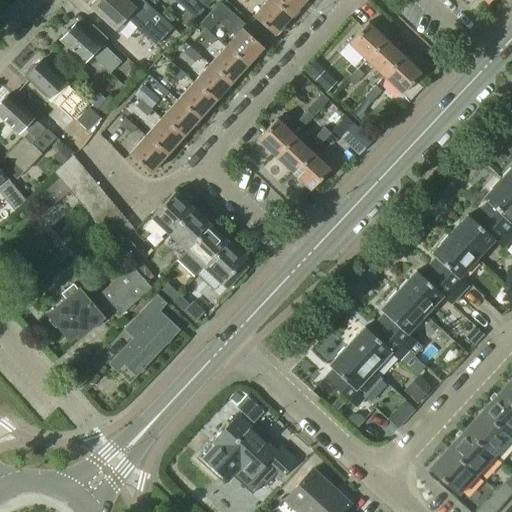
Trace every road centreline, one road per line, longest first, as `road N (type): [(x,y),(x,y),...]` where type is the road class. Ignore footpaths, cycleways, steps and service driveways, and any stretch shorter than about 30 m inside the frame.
road 1 (residential): [(301,261),(198,161),(351,0)]
road 2 (secondary): [(301,261),(492,57)]
road 3 (residential): [(375,478),(224,343)]
road 4 (residential): [(375,478),(511,339)]
road 5 (residential): [(0,329),(82,421)]
